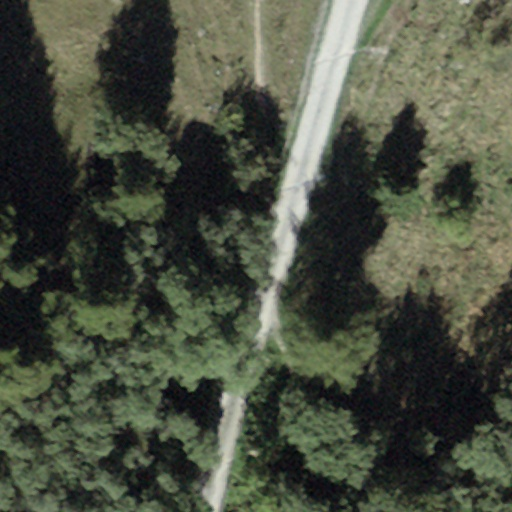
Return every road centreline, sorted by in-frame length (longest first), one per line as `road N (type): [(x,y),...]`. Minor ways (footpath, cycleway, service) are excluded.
road 1 (track): [(282,243),(353,0)]
road 2 (track): [(203,511),(270,288)]
